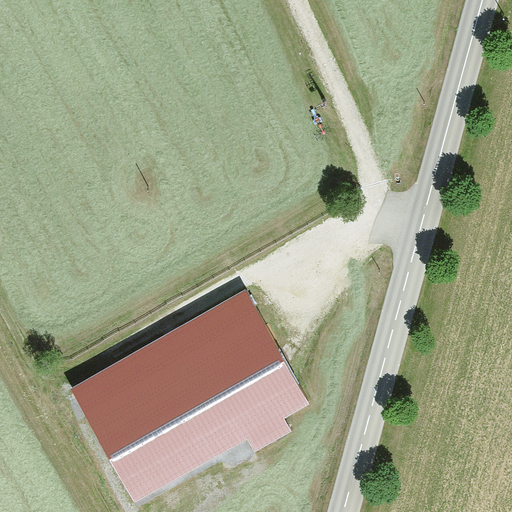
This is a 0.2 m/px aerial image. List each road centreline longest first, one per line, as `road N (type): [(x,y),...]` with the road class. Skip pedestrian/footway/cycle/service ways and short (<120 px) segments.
road 1 (secondary): [(341,511),(481,0)]
road 2 (track): [(292,0),(382,189),(378,217)]
